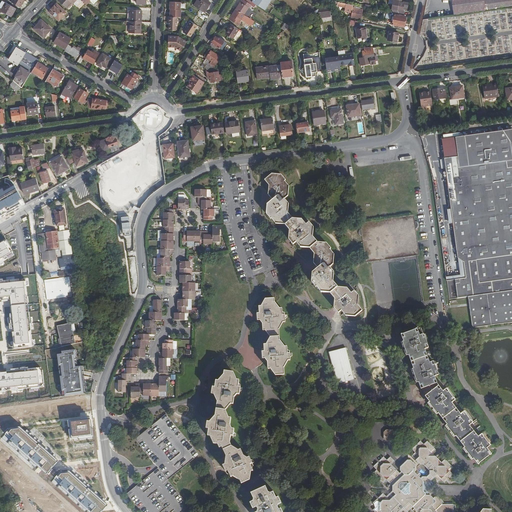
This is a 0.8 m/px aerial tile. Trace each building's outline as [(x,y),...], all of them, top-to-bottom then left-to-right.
[(59,0),(58,1),(67,9),(72,3),(69,0),(59,0)] [(198,0),(195,6),(205,13),(211,3),(209,1),(209,0),(200,0),(200,1),(198,0)] [(242,0),(237,9),(245,14),(249,8),(250,8),(254,2),(252,1),(250,0),(242,0)] [(254,2),(266,10),(272,0),(253,0),(252,1),(254,2)] [(394,12),(403,14),(404,11),(402,11),(402,8),(403,7),(406,8),(407,2),(399,1),(399,0),(393,0),(393,4),(391,12),(394,12)] [(454,15),(511,7),(511,0),(451,0),(452,5),(454,15)] [(13,17),(17,9),(3,1),(0,6),(0,7),(3,9),(2,11),(13,17)] [(338,2),(338,4),(338,6),(344,8),(344,11),(351,13),(351,17),(360,19),(362,10),(353,8),(353,5),(338,2)] [(57,4),(50,11),(59,20),(66,13),(57,4)] [(319,14),(319,18),(330,16),(329,6),(325,7),(325,5),(319,8),(319,11),(318,11),(319,14)] [(240,21),(245,14),(237,9),(232,16),(232,15),(230,19),(239,25),(241,22),(240,21)] [(131,22),(141,22),(142,11),(141,11),(141,10),(136,10),(136,11),(132,11),(131,12),(131,21),(128,21),(128,20),(127,20),(127,22),(129,22),(131,22)] [(383,17),(393,19),(394,12),(391,12),(384,11),(383,17)] [(403,26),(405,14),(403,14),(394,12),(393,19),(392,24),(403,26)] [(178,17),(171,17),(170,17),(170,30),(177,31),(177,26),(178,26),(178,17)] [(42,20),(34,28),(44,37),(52,29),(42,20)] [(191,37),(198,25),(191,21),(187,28),(188,29),(185,33),(191,37)] [(141,22),(131,22),(129,22),(128,33),(141,34),(141,22)] [(241,29),(232,24),(228,29),(229,29),(226,34),(235,39),(241,29)] [(366,38),(365,30),(357,31),(358,39),(366,38)] [(398,33),(389,31),(387,40),(397,42),(398,33)] [(69,45),(73,39),(61,32),(55,42),(67,49),(69,45)] [(179,37),(169,36),(169,47),(176,47),(182,51),(188,42),(179,37)] [(217,36),(211,45),(216,48),(217,46),(220,48),(224,41),(217,36)] [(96,41),(92,38),(87,45),(91,47),(96,41)] [(67,49),(66,50),(79,59),(84,51),(78,47),(76,50),(69,45),(67,49)] [(39,61),(40,60),(26,51),(25,53),(17,48),(10,60),(22,67),(32,73),(33,71),(39,61)] [(364,48),(359,48),(360,53),(363,53),(363,57),(360,58),(361,65),(370,64),(370,65),(376,64),(375,56),(374,56),(373,48),(364,48)] [(83,58),(93,64),(100,54),(95,51),(94,53),(88,50),(83,58)] [(216,66),(222,57),(212,50),(210,53),(208,51),(205,56),(207,57),(212,61),(210,62),(216,66)] [(302,69),(301,70),(301,71),(302,73),(303,74),(304,75),(306,75),(306,77),(316,76),(315,72),(321,72),(321,67),(319,53),(311,54),(312,58),(304,59),(305,67),(303,68),(302,69)] [(97,64),(102,67),(103,66),(106,68),(112,59),(103,54),(97,64)] [(338,55),(339,57),(340,65),(348,65),(349,66),(355,65),(354,54),(338,55)] [(325,58),(327,72),(340,70),(340,65),(339,57),(325,58)] [(213,70),(215,66),(205,60),(201,66),(204,68),(207,64),(213,68),(213,70)] [(50,67),(39,61),(33,71),(43,78),(47,72),(50,67)] [(114,61),(110,69),(117,74),(122,66),(114,61)] [(292,78),(294,77),(292,63),(281,65),(281,68),(282,76),(282,79),(292,78)] [(213,68),(207,64),(204,68),(210,72),(211,81),(220,80),(219,71),(214,72),(213,70),(213,68)] [(282,76),(281,68),(281,65),(281,64),(263,67),(263,66),(259,66),(260,78),(270,77),(270,79),(278,78),(278,76),(282,76)] [(32,73),(22,67),(14,81),(14,82),(22,89),(22,88),(32,73)] [(54,69),(47,80),(51,82),(58,86),(63,79),(65,76),(57,71),(54,69)] [(237,71),(238,82),(250,80),(249,70),(237,71)] [(32,73),(43,80),(48,73),(47,72),(43,78),(33,71),(32,73)] [(131,76),(128,74),(122,84),(132,90),(140,78),(132,73),(131,76)] [(205,82),(194,75),(191,80),(192,81),(188,87),(198,93),(205,82)] [(57,91),(64,80),(63,79),(58,86),(51,82),(49,85),(49,86),(57,91)] [(72,98),(79,86),(70,81),(61,95),(66,98),(67,96),(72,98)] [(22,89),(14,82),(11,84),(11,87),(16,92),(22,89)] [(497,84),(483,86),(485,99),(498,97),(497,84)] [(450,88),(451,99),(457,98),(464,98),(462,86),(450,88)] [(89,94),(81,89),(75,99),(83,103),(89,94)] [(440,89),(433,90),(434,100),(446,98),(445,90),(445,89),(440,89)] [(423,106),(432,105),(430,92),(425,92),(425,94),(419,94),(420,103),(421,107),(423,106)] [(93,99),(90,97),(87,101),(88,109),(91,108),(97,109),(101,109),(101,108),(105,109),(107,108),(109,103),(107,101),(93,99)] [(361,101),(362,110),(374,108),(373,100),(361,101)] [(37,103),(27,104),(29,115),(38,114),(37,103)] [(359,104),(347,106),(348,117),(360,115),(359,104)] [(332,117),(333,117),(333,121),(335,120),(336,124),(343,123),(341,106),(331,108),(332,117)] [(11,112),(12,121),(26,119),(25,107),(20,108),(20,110),(11,112)] [(55,108),(46,109),(47,118),(56,117),(55,108)] [(324,111),(312,113),(314,125),(326,123),(324,111)] [(274,129),(273,119),(260,120),(262,131),(274,129)] [(238,121),(225,123),(227,134),(239,132),(238,121)] [(255,121),(246,122),(248,136),(257,134),(255,121)] [(224,133),(223,123),(210,125),(212,135),(224,133)] [(309,131),(308,123),(297,124),(298,132),(309,131)] [(292,134),(290,125),(280,127),(281,139),(287,138),(286,135),(292,134)] [(204,139),(203,126),(191,128),(193,140),(204,139)] [(511,149),(511,150),(511,145),(511,142),(509,130),(464,136),(466,151),(457,152),(458,157),(444,158),(451,209),(453,223),(458,257),(463,262),(465,278),(461,279),(451,281),(454,304),(458,331),(511,323),(511,149)] [(115,136),(100,142),(104,152),(112,149),(111,147),(112,146),(114,151),(120,149),(115,136)] [(458,157),(457,152),(466,151),(464,136),(442,139),(444,158),(458,157)] [(179,150),(179,153),(180,157),(189,156),(187,141),(178,143),(179,150)] [(46,153),(45,144),(33,146),(34,155),(46,153)] [(160,146),(161,153),(164,152),(165,158),(175,157),(173,144),(160,146)] [(11,157),(11,161),(24,159),(23,148),(15,149),(15,147),(9,148),(11,157)] [(85,151),(81,152),(74,154),(78,166),(89,162),(85,151)] [(51,162),(62,156),(61,154),(50,160),(51,162)] [(71,164),(76,162),(72,155),(67,158),(71,164)] [(64,170),(65,171),(70,169),(62,156),(51,162),(57,173),(64,170)] [(34,159),(31,160),(33,167),(41,165),(39,159),(34,160),(34,159)] [(51,180),(48,170),(47,170),(41,173),(44,182),(51,180)] [(122,187),(136,187),(135,172),(122,172),(122,187)] [(358,305),(359,295),(354,291),(351,293),(347,288),(338,287),(333,282),(334,272),(330,267),(333,264),(329,259),(334,255),(330,250),(331,249),(327,243),(317,242),(312,237),(313,228),(309,223),(306,225),(302,220),(292,219),(288,213),(288,204),(284,199),(288,196),(284,191),(288,186),(284,181),(285,180),(281,175),(272,174),(264,180),(268,185),(268,195),(272,200),(267,204),(266,214),(270,219),(271,219),(275,224),(285,225),(289,230),(288,240),(293,245),(296,243),(300,248),(310,248),(314,254),(313,263),(317,268),(312,273),(311,282),(315,287),(316,287),(321,292),(330,293),(334,298),(334,308),(338,313),(342,310),(346,316),(355,317),(362,310),(358,305)] [(27,197),(41,188),(37,177),(21,186),(27,197)] [(104,180),(104,192),(119,192),(119,180),(104,180)] [(0,209),(8,205),(9,206),(22,198),(14,184),(4,190),(2,188),(0,188),(0,209)] [(194,189),(194,195),(194,197),(197,198),(197,201),(210,201),(210,190),(194,189)] [(188,210),(188,208),(188,202),(184,202),(184,200),(177,200),(177,210),(188,210)] [(215,210),(215,201),(210,201),(197,201),(197,205),(201,205),(201,210),(203,210),(215,210)] [(65,224),(64,209),(55,210),(56,225),(65,224)] [(163,214),(163,220),(173,221),(173,216),(173,210),(169,210),(165,210),(165,214),(163,214)] [(203,210),(203,221),(212,221),(212,217),(214,217),(215,210),(203,210)] [(365,256),(365,262),(420,255),(418,245),(418,241),(416,229),(417,228),(418,227),(418,226),(418,225),(418,224),(418,223),(417,223),(416,222),(415,222),(414,215),(360,222),(359,222),(360,228),(359,229),(358,230),(358,231),(358,232),(358,233),(359,234),(359,235),(360,235),(360,236),(361,236),(362,236),(363,241),(361,242),(362,248),(361,249),(361,250),(360,251),(360,252),(361,253),(361,254),(362,255),(363,256),(364,256),(365,256)] [(165,224),(164,231),(173,231),(173,225),(173,221),(163,220),(163,224),(165,224)] [(212,235),(212,241),(220,241),(220,229),(221,229),(221,225),(212,225),(212,233),(212,235)] [(69,230),(57,232),(60,249),(62,249),(63,255),(72,254),(69,230)] [(161,231),(161,241),(173,242),(173,236),(173,231),(164,231),(161,231)] [(57,232),(46,233),(49,250),(56,249),(60,249),(57,232)] [(183,232),(183,234),(183,239),(187,239),(187,241),(194,241),(194,232),(189,232),(183,232)] [(194,232),(194,241),(200,241),(200,239),(203,239),(203,232),(197,232),(194,232)] [(203,239),(203,244),(212,244),(212,241),(212,235),(209,235),(207,235),(207,232),(203,232),(203,239)] [(49,250),(46,233),(38,234),(40,252),(42,251),(49,250)] [(161,241),(160,241),(160,250),(173,250),(173,245),(173,242),(161,241)] [(0,259),(11,253),(4,242),(0,243),(0,259)] [(57,261),(56,249),(49,250),(42,251),(43,262),(57,261)] [(160,250),(160,259),(169,259),(169,256),(170,254),(173,254),(173,250),(160,250)] [(74,265),(73,257),(59,260),(60,267),(74,265)] [(160,259),(156,259),(156,267),(169,267),(169,262),(169,259),(160,259)] [(180,272),(189,272),(189,270),(190,270),(190,262),(187,262),(180,262),(180,267),(180,272)] [(169,267),(156,267),(156,276),(164,276),(166,276),(166,273),(166,271),(169,271),(169,267)] [(182,283),(191,283),(191,276),(188,276),(189,272),(180,272),(180,278),(179,283),(182,283)] [(24,282),(0,284),(0,297),(11,296),(11,303),(14,332),(12,332),(13,337),(15,337),(16,344),(30,343),(25,296),(26,296),(24,282)] [(64,282),(44,285),(45,292),(65,290),(64,282)] [(183,291),(196,292),(196,283),(191,283),(182,283),(183,286),(183,291)] [(189,300),(195,300),(196,300),(196,292),(183,291),(183,297),(183,300),(189,300)] [(270,368),(272,371),(275,375),(285,374),(284,367),(288,360),(291,360),(290,353),(288,353),(287,346),(285,346),(283,344),(280,339),(279,329),(283,322),(285,322),(285,315),(283,315),(282,309),(280,309),(275,302),(274,298),(265,299),(261,306),(259,306),(260,313),(258,313),(258,320),(262,320),(263,330),(265,330),(270,337),(266,344),(264,344),(265,351),(262,351),(263,358),(267,358),(268,368),(270,368)] [(153,300),(153,313),(162,313),(161,301),(157,300),(153,300)] [(178,310),(187,310),(187,307),(189,307),(189,300),(183,300),(178,300),(178,304),(178,310)] [(78,309),(77,303),(66,305),(68,311),(78,309)] [(174,321),(185,321),(185,314),(187,314),(187,310),(178,310),(178,313),(174,313),(174,316),(174,321)] [(153,313),(149,313),(149,321),(156,321),(161,321),(162,316),(162,313),(153,313)] [(149,321),(145,321),(145,329),(147,329),(147,332),(156,332),(156,326),(156,321),(149,321)] [(70,323),(57,326),(62,346),(75,343),(70,323)] [(422,326),(401,334),(404,340),(403,341),(408,355),(409,354),(414,367),(413,368),(417,382),(419,382),(421,387),(441,379),(439,374),(441,373),(436,360),(434,360),(429,347),(431,346),(426,332),(424,333),(422,326)] [(156,332),(147,332),(147,336),(139,336),(139,341),(149,341),(149,338),(156,338),(156,336),(149,336),(149,335),(156,335),(156,332)] [(163,350),(173,350),(173,341),(173,340),(164,340),(164,344),(163,344),(163,347),(163,350)] [(139,341),(136,341),(136,349),(145,349),(145,346),(145,345),(149,345),(149,341),(139,341)] [(83,348),(59,351),(60,367),(64,366),(65,376),(62,377),(64,395),(87,392),(86,377),(85,368),(80,369),(79,357),(84,357),(83,348)] [(353,380),(345,348),(329,353),(336,384),(353,380)] [(136,349),(133,349),(132,358),(137,358),(145,358),(145,353),(145,349),(136,349)] [(160,359),(166,359),(172,359),(172,355),(174,355),(174,350),(173,350),(163,350),(163,353),(163,354),(160,354),(160,359)] [(132,358),(128,358),(128,361),(126,362),(126,368),(137,368),(137,363),(137,358),(132,358)] [(159,368),(159,374),(168,374),(168,370),(166,370),(166,359),(160,359),(159,368)] [(137,368),(126,368),(126,374),(121,374),(121,378),(131,378),(131,374),(137,374),(137,372),(137,368)] [(217,409),(225,410),(231,403),(233,403),(234,397),(237,393),(239,393),(240,387),(238,386),(239,380),(237,379),(233,371),(226,371),(225,370),(224,372),(224,374),(218,380),(216,380),(215,387),(213,387),(212,393),(214,394),(218,401),(217,409)] [(0,388),(40,384),(38,371),(7,374),(6,372),(0,372),(0,388)] [(168,380),(168,376),(159,376),(159,386),(159,392),(167,391),(167,380),(168,380)] [(131,378),(121,378),(121,380),(118,380),(118,392),(126,392),(126,382),(126,381),(131,381),(131,378)] [(442,382),(425,395),(426,396),(430,401),(428,402),(438,413),(439,412),(447,424),(446,424),(455,436),(456,435),(465,446),(464,447),(472,458),(473,458),(478,463),(491,452),(488,447),(491,445),(473,422),(475,420),(466,409),(464,410),(456,399),(457,397),(449,386),(447,388),(442,382)] [(137,398),(140,398),(140,393),(140,384),(136,384),(136,387),(134,387),(131,387),(131,399),(137,399),(137,398)] [(140,384),(140,393),(143,393),(143,396),(151,396),(151,384),(140,384)] [(151,396),(159,396),(159,392),(159,386),(159,384),(151,384),(151,396)] [(229,417),(225,410),(217,409),(216,415),(210,422),(207,421),(207,428),(209,428),(208,435),(210,436),(213,443),(218,444),(219,447),(222,446),(226,455),(225,464),(223,465),(226,471),(228,470),(231,477),(233,476),(240,480),(241,483),(250,480),(251,471),(253,470),(250,464),(252,463),(249,457),(247,458),(243,455),(241,449),(238,450),(232,445),(230,441),(231,435),(233,435),(234,429),(230,428),(231,417),(229,417)] [(156,466),(158,468),(150,475),(134,488),(127,494),(141,511),(181,511),(189,506),(168,481),(168,480),(199,454),(178,427),(167,415),(144,434),(135,440),(156,466)] [(69,420),(71,438),(92,436),(90,418),(69,420)] [(47,473),(57,461),(20,428),(10,429),(2,438),(47,473)] [(383,432),(383,438),(388,443),(394,443),(397,440),(397,434),(393,430),(387,429),(383,432)] [(407,460),(400,467),(400,471),(401,472),(400,473),(391,465),(395,461),(390,457),(389,459),(385,458),(384,457),(379,461),(380,462),(379,463),(378,462),(374,466),(375,468),(375,471),(375,472),(373,473),(377,478),(379,477),(380,478),(379,479),(383,483),(385,482),(388,482),(393,486),(392,491),(388,495),(385,495),(383,493),(379,497),(380,498),(378,500),(377,499),(373,503),(374,505),(374,508),(373,510),(374,511),(407,511),(413,507),(417,511),(420,508),(422,510),(419,511),(433,511),(434,510),(435,511),(444,503),(437,495),(433,498),(430,495),(431,494),(431,490),(433,488),(433,484),(432,482),(432,481),(434,479),(438,483),(439,481),(443,482),(444,483),(453,475),(451,473),(451,470),(453,468),(445,459),(443,461),(440,461),(438,460),(435,463),(432,459),(435,457),(434,455),(434,452),(436,450),(427,441),(426,443),(422,443),(421,441),(412,449),(414,451),(414,455),(412,456),(416,460),(413,463),(411,460),(407,460)] [(61,472),(52,483),(87,511),(94,511),(104,501),(69,471),(61,472)] [(253,508),(256,507),(258,510),(257,511),(256,511),(282,511),(281,508),(279,509),(278,506),(279,504),(282,503),(279,496),(276,498),(274,491),(271,493),(269,492),(266,486),(264,486),(253,492),(251,493),(254,498),(253,500),(250,502),(253,508)]
